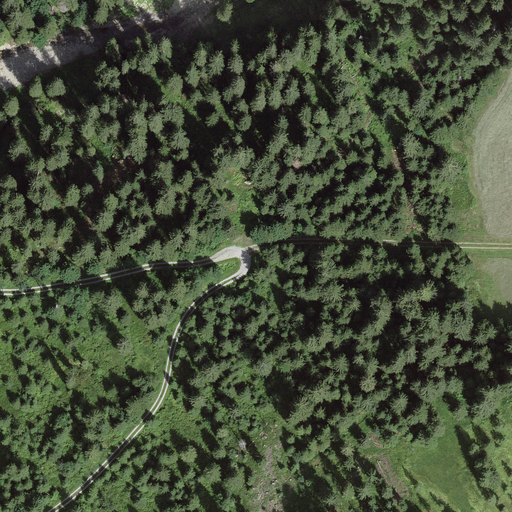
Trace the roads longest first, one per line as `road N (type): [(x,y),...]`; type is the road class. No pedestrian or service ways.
road 1 (track): [(0,291),(217,262),(245,247),(256,259),(247,275),(202,297),(181,333),(166,399),(59,511)]
road 2 (track): [(245,247),(268,241),(511,248)]
